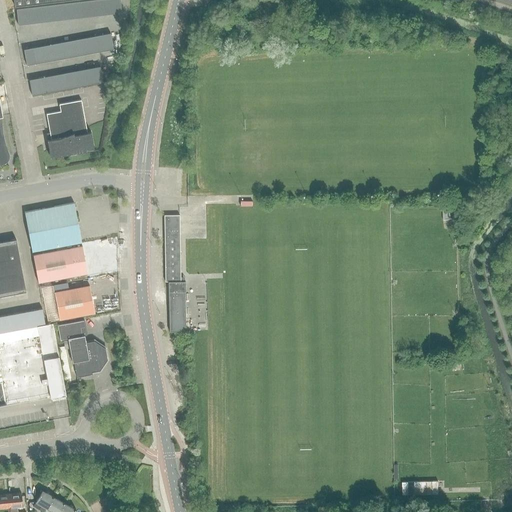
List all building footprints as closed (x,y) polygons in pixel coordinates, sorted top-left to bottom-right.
[(90,17),(98,16),(95,0),(92,0),(88,1),(90,17)] [(95,0),(98,16),(106,15),(103,0),(95,0)] [(103,0),(106,15),(113,14),(111,0),(103,0)] [(111,0),(113,14),(121,13),(120,0),(111,0)] [(74,19),(82,18),(80,1),(72,2),(74,19)] [(82,18),(90,17),(88,1),(80,1),(82,18)] [(66,19),(74,19),(72,2),(64,3),(66,19)] [(58,20),(66,19),(64,3),(56,4),(58,20)] [(50,21),(58,20),(56,4),(48,5),(50,21)] [(42,22),(50,21),(48,5),(40,6),(42,22)] [(34,23),(42,22),(40,6),(32,7),(34,23)] [(26,24),(34,23),(32,7),(24,8),(26,24)] [(24,8),(16,9),(18,25),(26,24),(24,8)] [(105,51),(113,49),(110,33),(102,35),(105,51)] [(105,51),(102,35),(94,36),(97,52),(105,51)] [(97,52),(94,36),(87,38),(90,54),(97,52)] [(90,54),(87,38),(79,39),(82,55),(90,54)] [(82,55),(79,39),(71,41),(74,57),(82,55)] [(74,57),(71,41),(63,42),(66,58),(74,57)] [(66,58),(63,42),(55,44),(58,60),(66,58)] [(58,60),(55,44),(47,45),(50,61),(58,60)] [(50,61),(47,45),(39,47),(42,63),(50,61)] [(42,63),(39,47),(31,48),(34,64),(42,63)] [(34,64),(31,48),(24,49),(27,66),(34,64)] [(95,84),(103,82),(100,66),(92,68),(95,84)] [(87,85),(95,84),(92,68),(84,69),(87,85)] [(79,87),(87,85),(84,69),(76,71),(79,87)] [(71,88),(79,87),(76,71),(68,72),(71,88)] [(64,90),(71,88),(68,72),(61,74),(64,90)] [(56,91),(64,90),(61,74),(53,75),(56,91)] [(48,93),(56,91),(53,75),(45,77),(48,93)] [(40,94),(48,93),(45,77),(37,78),(40,94)] [(37,78),(29,80),(32,96),(40,94),(37,78)] [(47,140),(50,158),(94,149),(91,132),(87,133),(81,100),(59,104),(60,111),(46,114),(51,140),(47,140)] [(0,161),(4,161),(5,162),(6,162),(7,161),(7,160),(8,159),(8,158),(8,157),(8,156),(8,155),(8,154),(8,153),(7,150),(6,148),(5,145),(4,142),(3,140),(3,137),(2,134),(2,131),(1,129),(1,126),(1,123),(1,120),(1,118),(3,117),(0,102),(0,161)] [(184,152),(183,131),(171,131),(171,152),(184,152)] [(81,242),(74,203),(24,212),(32,252),(81,242)] [(179,215),(164,215),(165,282),(168,282),(180,281),(179,215)] [(0,296),(26,291),(16,239),(0,242),(0,296)] [(38,283),(87,273),(82,246),(33,255),(38,283)] [(171,332),(185,332),(184,292),(185,292),(185,282),(168,282),(169,332),(171,332)] [(59,320),(95,313),(89,285),(54,292),(59,320)] [(43,323),(40,309),(31,311),(34,325),(43,323)] [(25,326),(34,325),(31,311),(22,312),(25,326)] [(22,312),(14,314),(16,328),(25,326),(22,312)] [(7,330),(16,328),(14,314),(5,316),(7,330)] [(86,335),(83,320),(57,325),(60,340),(63,339),(68,338),(70,348),(72,362),(74,362),(77,377),(92,374),(92,372),(99,371),(107,360),(105,348),(94,341),(86,342),(84,335),(86,335)] [(53,323),(46,324),(0,332),(0,404),(50,395),(50,397),(66,394),(53,323)] [(438,481),(409,482),(402,482),(402,494),(420,494),(438,494),(438,481)] [(53,496),(52,496),(46,493),(45,494),(42,492),(43,490),(42,490),(34,505),(38,508),(40,505),(46,509),(53,496)] [(21,493),(9,494),(10,511),(16,511),(16,507),(22,506),(21,493)] [(10,511),(9,494),(0,494),(0,508),(7,508),(7,511),(10,511)] [(54,496),(53,496),(46,509),(52,511),(59,511),(64,502),(63,502),(57,499),(57,501),(53,498),(54,496)] [(73,511),(76,509),(74,508),(74,509),(64,503),(65,502),(64,502),(59,511),(73,511)]
